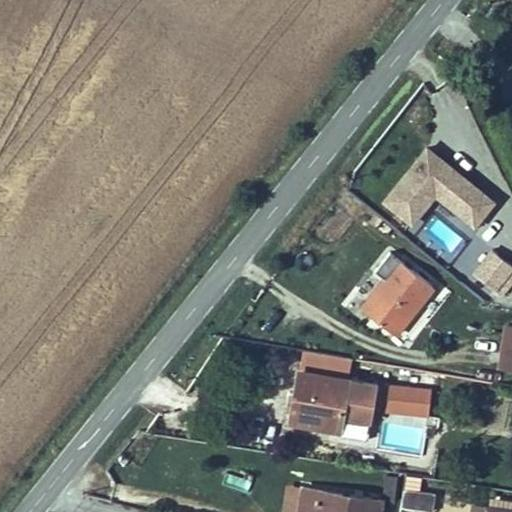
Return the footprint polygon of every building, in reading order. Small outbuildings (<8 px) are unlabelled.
[(496,194),(428,141),(383,198),(414,222),(436,194),(473,223),(496,194)] [(511,264),(488,245),(470,267),(501,292),(511,277),(511,264)] [(404,327),(442,278),(406,251),(355,318),(375,333),(377,329),(393,341),(404,327)] [(346,350),(298,342),(294,369),(342,377),(346,350)] [(305,417),(305,428),(333,434),(336,412),(342,377),(294,369),(291,394),(288,413),(305,417)] [(342,377),(336,412),(348,414),(349,404),(367,406),(371,382),(342,377)] [(433,385),(390,380),(387,410),(431,414),(433,385)] [(273,424),(305,428),(305,417),(288,413),(291,394),(278,392),(273,424)] [(362,437),(367,406),(349,404),(348,414),(336,412),(333,434),(362,437)] [(227,467),(222,483),(248,492),(253,476),(227,467)] [(420,486),(423,471),(406,469),(401,499),(439,504),(441,490),(420,486)] [(380,511),(383,491),(304,479),(300,511),(380,511)] [(487,497),(511,500),(511,489),(492,486),(488,488),(487,497)] [(511,511),(511,500),(487,497),(478,496),(476,511),(511,511)]
